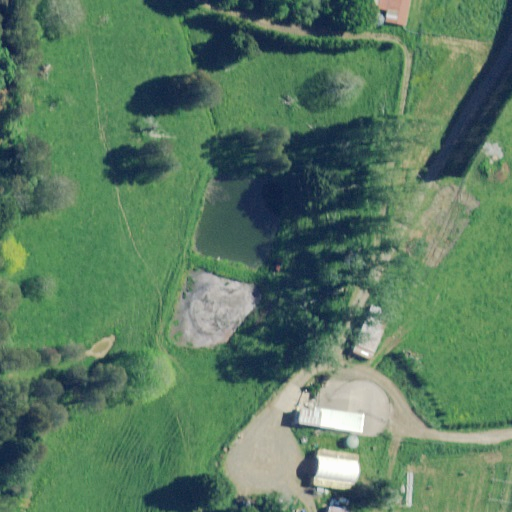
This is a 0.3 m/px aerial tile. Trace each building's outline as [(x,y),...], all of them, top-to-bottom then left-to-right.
[(365,0),(364,9),(384,12),(382,23),(403,27),(408,0),(365,0)] [(372,306),(353,356),(370,363),(390,313),(372,306)] [(361,416),(295,407),(292,425),(358,434),(361,416)] [(356,458),(313,452),(309,487),(351,493),(356,458)] [(252,511),(252,500),(235,501),(235,511),(252,511)]
